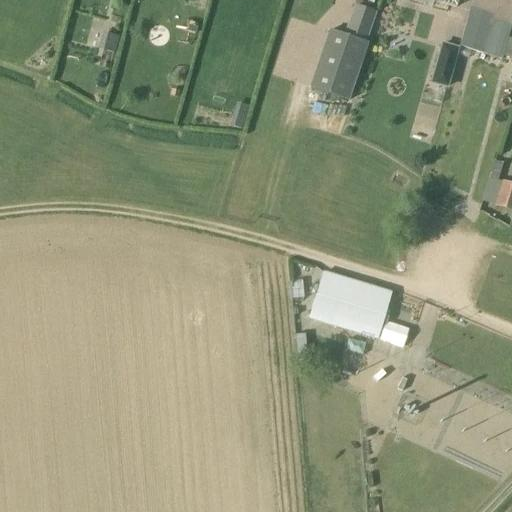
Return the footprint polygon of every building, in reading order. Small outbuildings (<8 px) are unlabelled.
[(473,0),(460,47),(483,55),(499,0),(473,0)] [(511,0),(499,0),(483,55),(501,61),(502,57),(508,39),(511,23),(511,0)] [(367,39),(377,11),(354,3),(345,31),(367,39)] [(368,44),(329,31),(309,88),(349,102),(368,44)] [(119,37),(107,34),(103,51),(115,54),(119,37)] [(458,50),(442,45),(431,84),(446,88),(458,50)] [(171,90),(170,97),(178,99),(180,92),(171,90)] [(234,127),(242,130),(249,108),(241,105),(234,127)] [(496,206),(511,211),(511,185),(503,182),(496,206)] [(388,315),(385,314),(390,295),(323,274),(309,320),(376,341),(381,326),(384,327),(388,315)]
